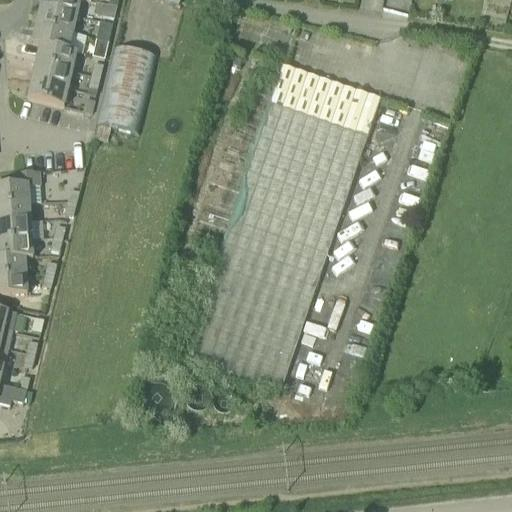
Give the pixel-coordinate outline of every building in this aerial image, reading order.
[(43,0),(41,12),(77,20),(81,3),(81,2),(71,0),(43,0)] [(110,0),(108,8),(117,10),(119,0),(110,0)] [(385,0),(385,4),(408,9),(409,0),(385,0)] [(114,23),(117,10),(108,8),(100,6),(97,19),(114,23)] [(37,29),(73,37),(77,20),(41,12),(37,29)] [(96,42),(100,43),(109,46),(113,28),(100,25),(96,42)] [(69,55),(69,54),(73,37),(37,29),(33,48),(41,50),(41,49),(69,55)] [(105,63),(109,46),(100,43),(96,42),(92,60),(105,63)] [(41,49),(41,50),(37,67),(73,75),(77,56),(69,54),(69,55),(41,49)] [(157,60),(114,51),(96,128),(139,138),(157,60)] [(37,67),(33,84),(69,92),(73,75),(37,67)] [(95,67),(92,79),(101,81),(103,69),(95,67)] [(182,364),(280,398),(381,103),(283,69),(182,364)] [(98,94),(101,81),(92,79),(89,91),(98,94)] [(29,103),(64,111),(69,92),(33,84),(29,103)] [(86,103),(83,115),(92,117),(95,105),(86,103)] [(0,209),(29,207),(28,190),(40,189),(39,176),(15,178),(16,189),(0,190),(0,209)] [(71,194),(68,206),(77,208),(80,196),(71,194)] [(77,208),(68,206),(65,218),(74,220),(77,208)] [(0,209),(0,227),(31,225),(29,207),(0,209)] [(0,245),(32,243),(31,225),(0,227),(0,245)] [(57,230),(54,242),(63,244),(66,232),(57,230)] [(60,256),(63,244),(54,242),(51,254),(60,256)] [(0,245),(0,263),(25,262),(25,263),(33,262),(32,243),(0,245)] [(0,281),(26,280),(25,263),(25,262),(0,263),(0,281)] [(48,266),(45,278),(54,280),(57,268),(48,266)] [(51,292),(54,280),(45,278),(42,290),(51,292)] [(0,300),(28,298),(26,280),(0,281),(0,300)] [(0,313),(0,332),(12,336),(16,317),(0,313)] [(35,322),(32,334),(41,337),(44,324),(35,322)] [(12,336),(0,332),(0,351),(8,353),(12,336)] [(29,345),(26,357),(35,359),(38,347),(29,345)] [(33,372),(35,359),(26,357),(24,370),(33,372)] [(21,380),(18,392),(27,394),(30,382),(21,380)] [(27,394),(18,392),(0,388),(0,407),(9,409),(11,404),(24,407),(27,394)]
